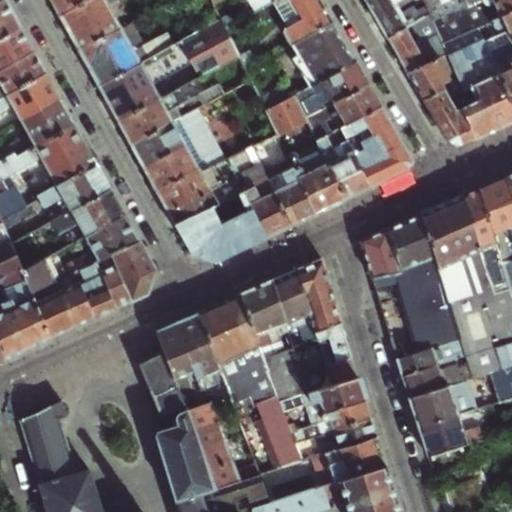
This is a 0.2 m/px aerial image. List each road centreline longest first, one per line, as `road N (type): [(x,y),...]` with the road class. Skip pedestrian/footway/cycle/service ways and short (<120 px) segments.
road 1 (residential): [(190,300),(28,0)]
road 2 (residential): [(416,511),(328,239)]
road 3 (residential): [(339,0),(443,185)]
road 4 (residential): [(190,300),(0,389)]
road 5 (residential): [(328,239),(190,300)]
road 6 (residential): [(443,185),(328,239)]
